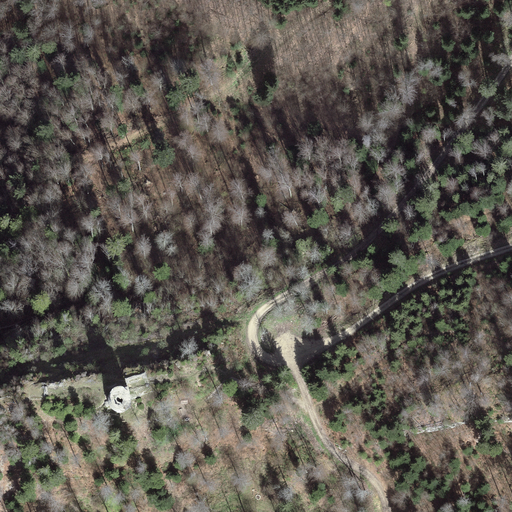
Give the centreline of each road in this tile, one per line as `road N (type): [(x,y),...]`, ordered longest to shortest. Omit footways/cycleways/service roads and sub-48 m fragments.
road 1 (track): [(511,54),(370,240),(303,287)]
road 2 (track): [(80,158),(247,74),(343,0)]
road 3 (track): [(511,246),(419,282),(344,335),(294,358)]
road 4 (track): [(308,405),(325,442),(377,482),(387,511)]
road 5 (track): [(294,358),(274,361),(259,351),(252,328),(267,305),(303,287)]
